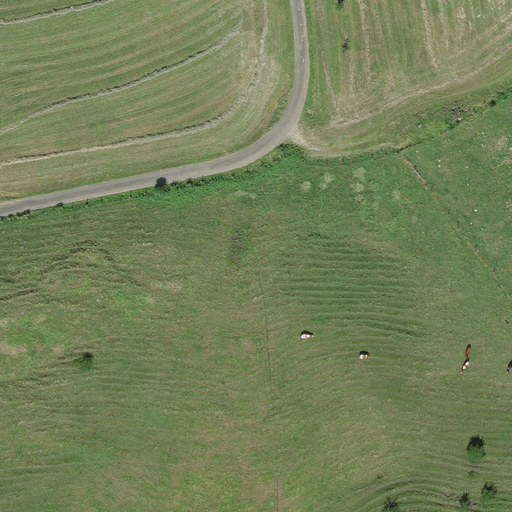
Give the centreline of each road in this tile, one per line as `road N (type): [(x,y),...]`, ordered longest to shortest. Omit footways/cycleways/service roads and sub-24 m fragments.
road 1 (track): [(0,218),(221,165),(282,130),(305,73),(298,0)]
road 2 (track): [(282,130),(316,158),(348,154),(404,137),(511,73)]
